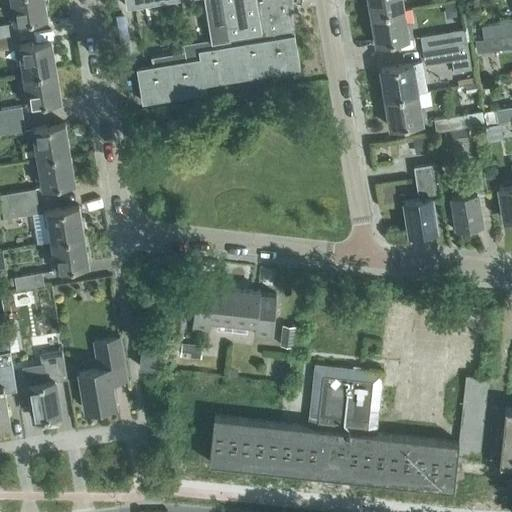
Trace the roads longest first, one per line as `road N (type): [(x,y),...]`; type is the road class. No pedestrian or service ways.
road 1 (residential): [(367,257),(151,234),(124,222),(87,0)]
road 2 (residential): [(367,257),(324,0)]
road 3 (residential): [(511,275),(367,257)]
